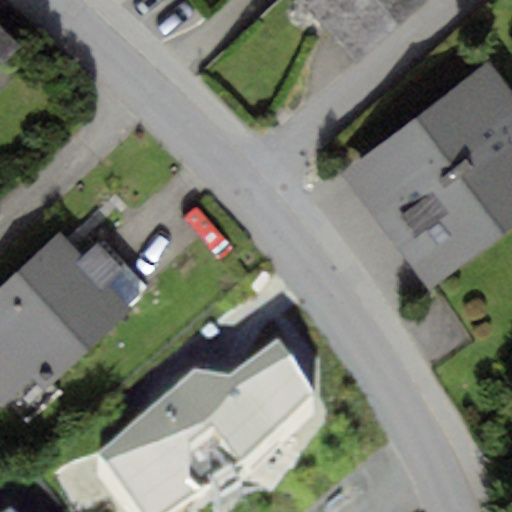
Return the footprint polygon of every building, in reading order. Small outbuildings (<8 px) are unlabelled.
[(314,0),(354,49),(415,0),(314,0)] [(0,29),(0,74),(23,52),(0,29)] [(511,101),(489,72),(353,175),(440,288),(511,233),(511,101)] [(64,242),(0,299),(0,409),(9,420),(144,297),(102,251),(86,266),(64,242)] [(201,394),(100,478),(126,511),(209,511),(250,486),(319,419),(284,368),(241,403),(201,394)]
